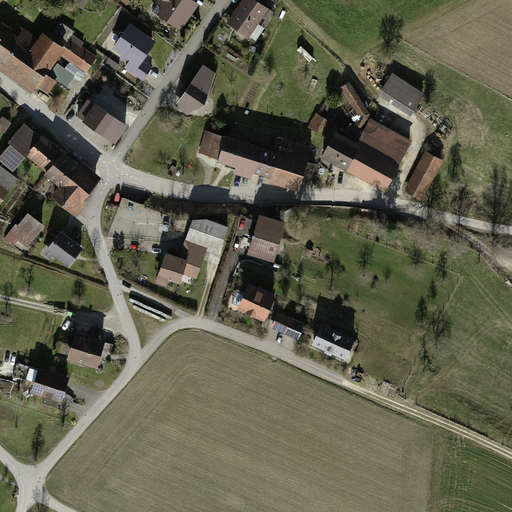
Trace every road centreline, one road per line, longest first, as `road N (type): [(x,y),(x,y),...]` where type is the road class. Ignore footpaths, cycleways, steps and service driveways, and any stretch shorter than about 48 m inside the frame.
road 1 (unclassified): [(511,230),(380,200),(210,195),(111,167)]
road 2 (residential): [(227,0),(111,167)]
road 3 (track): [(341,382),(511,457)]
road 4 (unclassified): [(138,361),(26,489)]
road 5 (unclassified): [(197,320),(341,382)]
road 6 (unclassified): [(111,167),(0,80)]
road 7 (unclassified): [(111,167),(94,224),(112,282)]
